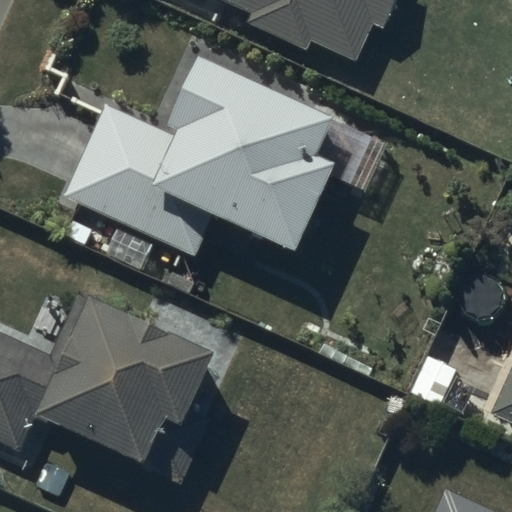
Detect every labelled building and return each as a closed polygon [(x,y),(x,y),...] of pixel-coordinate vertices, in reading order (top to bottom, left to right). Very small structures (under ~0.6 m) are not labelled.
[(190,0),(250,28),(245,39),(307,68),(312,57),(355,77),(373,37),(382,41),(401,0),(190,0)] [(106,119),(63,211),(195,271),(208,243),(294,282),(334,193),(313,184),(330,147),(197,86),(169,148),(106,119)] [(0,344),(0,456),(19,465),(30,442),(142,493),(147,482),(180,497),(210,433),(192,424),(211,382),(94,328),(99,318),(75,307),(48,366),(0,344)] [(511,375),(489,426),(511,436),(511,375)] [(468,511),(444,502),(439,511),(468,511)]
